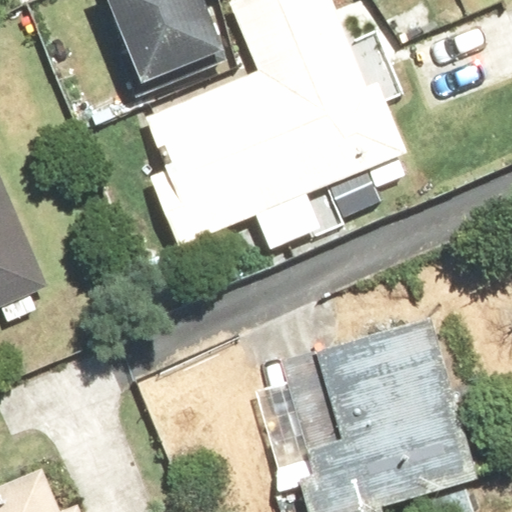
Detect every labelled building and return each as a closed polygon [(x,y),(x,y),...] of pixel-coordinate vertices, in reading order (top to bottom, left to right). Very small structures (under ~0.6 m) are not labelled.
[(85,0),(120,83),(220,42),(202,0),(85,0)] [(174,244),(249,214),(263,247),(343,216),(329,182),(405,152),(386,103),(407,94),(381,29),(360,37),(347,6),(333,13),(327,0),(236,0),(231,2),(258,71),(143,116),(164,168),(147,175),(174,244)] [(0,323),(36,308),(28,291),(43,284),(0,189),(0,323)] [(383,511),(381,504),(404,497),(407,511),(483,511),(432,321),(317,352),(340,438),(305,448),(310,459),(287,465),(300,511),(383,511)] [(0,511),(171,511),(168,504),(149,511),(77,511),(75,507),(63,511),(58,511),(39,466),(0,483),(0,511)]
